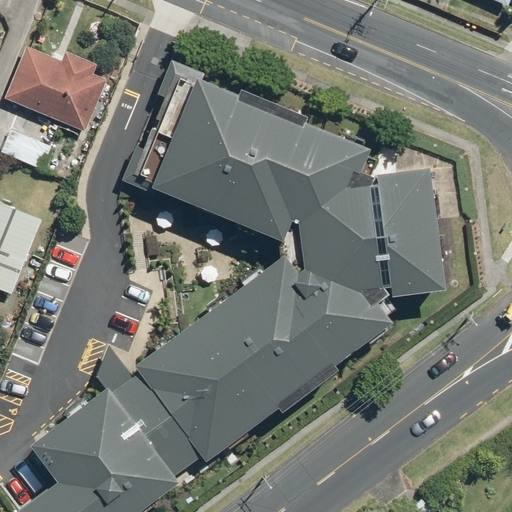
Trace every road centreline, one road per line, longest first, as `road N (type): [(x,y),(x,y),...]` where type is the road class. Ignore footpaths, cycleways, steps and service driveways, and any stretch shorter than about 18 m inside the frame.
road 1 (secondary): [(261,0),(511,107)]
road 2 (tertiary): [(466,374),(281,511)]
